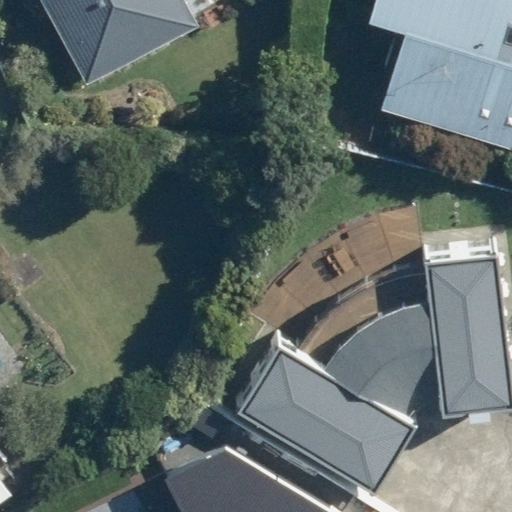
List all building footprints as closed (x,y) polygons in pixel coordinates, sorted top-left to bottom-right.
[(49,0),(89,74),(202,14),(197,4),(203,0),(49,0)] [(385,103),(511,139),(511,0),(374,0),(372,9),(409,19),(385,103)] [(419,398),(438,388),(439,400),(511,393),(511,367),(499,235),(424,242),(428,284),(413,288),(383,300),(360,315),(338,334),(326,352),(282,326),(239,400),(376,479),(419,405),(414,403),(419,398)] [(187,511),(358,511),(364,504),(226,429),(161,465),(187,511)] [(0,492),(14,482),(0,462),(0,492)]
